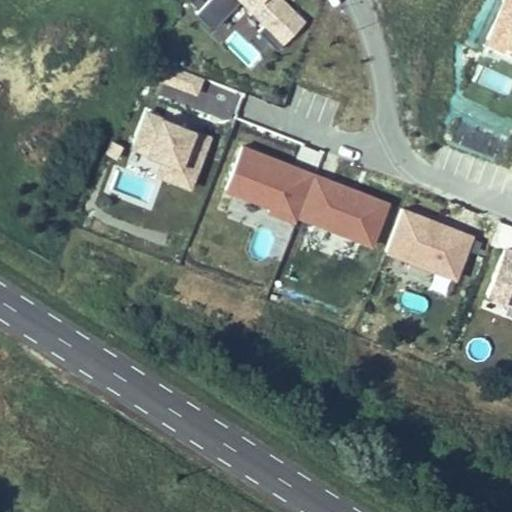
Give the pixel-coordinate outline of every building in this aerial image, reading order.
[(209,0),(207,0),(202,6),(210,14),(217,7),(209,0)] [(268,35),(286,52),(312,26),(285,0),(226,0),(209,18),(221,30),(229,30),(252,6),(275,28),(268,35)] [(500,53),(498,56),(511,61),(511,0),(505,0),(486,40),(502,47),(500,53)] [(484,46),(500,53),(502,47),(486,40),(484,46)] [(177,68),(171,84),(205,97),(211,81),(177,68)] [(199,190),(219,140),(156,115),(142,151),(173,162),(188,168),(182,184),(199,190)] [(299,216),(315,174),(243,146),(226,189),(270,206),(268,211),(297,222),(299,216)] [(126,162),(136,167),(142,154),(132,150),(126,162)] [(188,168),(173,162),(167,178),(182,184),(188,168)] [(389,203),(315,174),(299,216),(372,245),(389,203)] [(402,208),(386,250),(456,277),(472,236),(457,230),(456,232),(435,224),(437,222),(402,208)] [(435,224),(456,232),(457,230),(437,222),(435,224)] [(511,251),(504,248),(487,294),(511,303),(511,251)]
